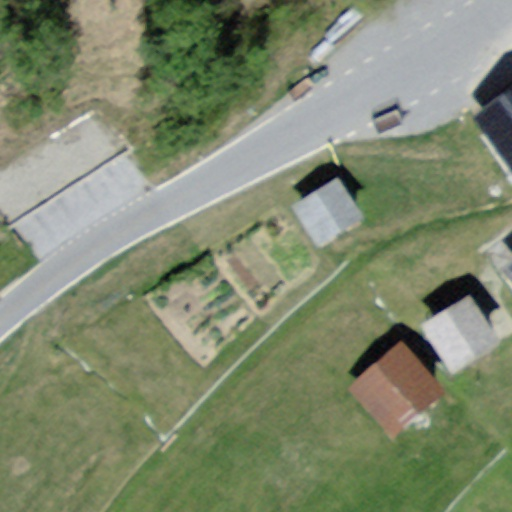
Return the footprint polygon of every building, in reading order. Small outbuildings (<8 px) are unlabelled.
[(511,103),(496,115),(511,138),(511,103)] [(148,191),(97,113),(0,174),(0,205),(37,263),(148,191)] [(378,229),(353,186),(315,209),(340,251),(378,229)] [(511,342),(488,307),(436,341),(469,390),(511,361),(511,342)] [(455,401),(405,353),(360,399),(410,447),(455,401)]
